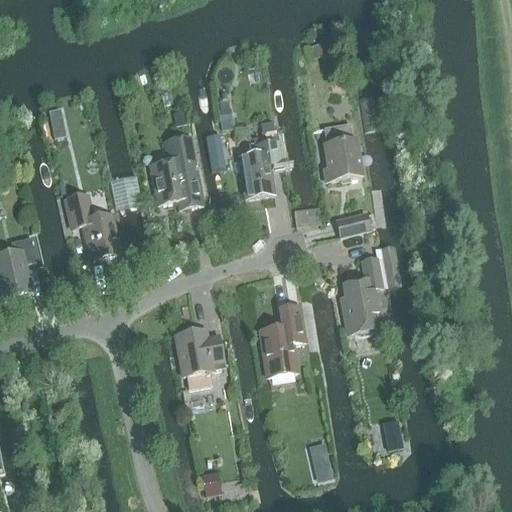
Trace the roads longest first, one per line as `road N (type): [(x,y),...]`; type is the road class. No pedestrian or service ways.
road 1 (residential): [(106,322),(207,273),(293,253)]
road 2 (residential): [(156,511),(106,322)]
